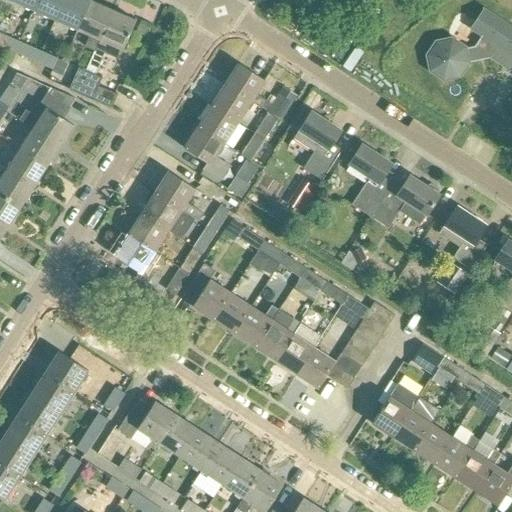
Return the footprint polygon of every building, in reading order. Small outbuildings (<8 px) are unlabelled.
[(10,0),(32,10),(36,0),(10,0)] [(54,19),(62,0),(36,0),(32,10),(54,19)] [(88,0),(62,0),(54,19),(76,29),(89,0),(88,0)] [(99,39),(111,10),(89,0),(76,29),(92,36),(87,47),(94,50),(99,39)] [(99,39),(94,50),(85,71),(78,68),(73,80),(69,89),(92,99),(101,77),(94,74),(103,54),(117,60),(135,21),(111,10),(99,39)] [(511,29),(482,10),(470,28),(481,36),(474,47),(466,49),(451,39),(435,42),(425,57),(429,71),(443,80),(459,78),(468,63),(490,59),(503,68),(502,69),(511,74),(511,29)] [(139,24),(135,32),(147,38),(151,29),(139,24)] [(19,41),(0,33),(0,46),(14,52),(19,41)] [(37,62),(41,51),(19,41),(14,52),(37,62)] [(37,62),(52,69),(56,58),(41,51),(37,62)] [(56,58),(52,69),(62,73),(67,62),(56,58)] [(237,63),(224,84),(251,102),(261,109),(266,101),(256,95),(265,81),(237,63)] [(0,95),(0,107),(5,110),(18,89),(8,83),(0,95)] [(224,84),(210,105),(238,122),(251,102),(224,84)] [(32,128),(59,146),(73,126),(63,119),(70,109),(47,94),(40,105),(45,109),(39,119),(26,110),(20,120),(32,128)] [(275,99),(267,111),(280,120),(288,108),(275,99)] [(224,144),(238,122),(210,105),(196,126),(224,144)] [(314,153),(311,157),(304,169),(321,180),(341,149),(332,143),(341,130),(311,111),(293,139),(314,153)] [(253,132),(264,139),(277,119),(266,112),(253,132)] [(215,157),(224,144),(196,126),(182,148),(207,164),(202,171),(220,182),(230,167),(215,157)] [(46,167),(59,146),(32,128),(19,149),(46,167)] [(250,161),(264,139),(253,132),(239,154),(250,161)] [(370,217),(391,184),(383,178),(392,164),(363,145),(349,165),(370,179),(352,206),(370,217)] [(33,187),(46,167),(19,149),(5,170),(33,187)] [(244,159),(234,174),(247,182),(256,167),(244,159)] [(0,195),(19,208),(33,187),(5,170),(0,177),(0,195)] [(167,172),(153,192),(181,210),(180,211),(197,222),(202,215),(185,204),(194,189),(167,172)] [(391,184),(370,217),(389,229),(406,203),(426,216),(439,195),(438,194),(439,192),(438,189),(431,184),(428,184),(426,187),(410,176),(401,190),(391,184)] [(303,180),(287,205),(301,215),(317,190),(303,180)] [(153,192),(140,213),(168,231),(180,211),(181,210),(153,192)] [(0,224),(6,228),(19,208),(0,195),(0,224)] [(206,227),(216,233),(230,213),(220,206),(206,227)] [(470,271),(475,263),(487,245),(479,239),(487,227),(457,207),(439,235),(460,249),(452,260),(470,271)] [(154,252),(168,231),(140,213),(127,234),(154,252)] [(236,235),(259,250),(265,240),(243,226),(236,235)] [(192,247),(203,253),(216,233),(206,227),(192,247)] [(140,274),(154,252),(127,234),(112,256),(140,274)] [(259,250),(279,263),(285,254),(265,240),(259,250)] [(511,308),(511,243),(507,240),(494,260),(511,271),(511,278),(498,299),(511,308)] [(178,268),(188,275),(203,253),(192,247),(178,268)] [(279,263),(300,277),(306,267),(285,254),(279,263)] [(212,322),(230,294),(209,280),(214,272),(203,264),(182,297),(193,304),(191,307),(212,322)] [(300,277),(320,290),(326,280),(306,267),(300,277)] [(174,296),(188,275),(178,268),(164,289),(174,296)] [(342,304),(348,294),(328,281),(322,291),(342,304)] [(232,334),(251,307),(230,294),(212,322),(232,334)] [(348,294),(342,304),(334,316),(356,330),(370,308),(348,294)] [(152,318),(161,304),(152,298),(144,312),(152,318)] [(253,348),(278,309),(271,304),(264,315),(251,307),(232,334),(253,348)] [(367,314),(387,327),(394,317),(374,304),(367,314)] [(253,348),(274,362),(299,322),(278,309),(253,348)] [(381,337),(387,327),(367,314),(360,324),(381,337)] [(295,375),(313,347),(320,336),(299,322),(274,362),(295,375)] [(374,348),(381,337),(360,324),(354,335),(374,348)] [(486,326),(471,349),(485,358),(500,335),(486,326)] [(347,345),(367,358),(374,348),(354,335),(347,345)] [(431,376),(443,357),(423,344),(410,363),(431,376)] [(360,369),(367,358),(347,345),(340,355),(360,369)] [(333,366),(336,362),(313,347),(295,375),(318,390),(326,377),(333,366)] [(505,371),(511,359),(511,358),(500,352),(493,364),(505,371)] [(44,374),(73,393),(87,372),(58,353),(44,374)] [(354,379),(360,369),(340,355),(336,362),(333,366),(354,379)] [(458,380),(464,371),(444,359),(438,367),(458,380)] [(346,390),(354,379),(333,366),(326,377),(346,390)] [(478,393),(483,384),(464,371),(458,380),(478,393)] [(30,395),(60,414),(73,393),(44,374),(30,395)] [(499,407),(505,398),(483,384),(478,393),(499,407)] [(112,411),(123,395),(114,388),(103,405),(112,411)] [(46,435),(60,414),(30,395),(17,416),(46,435)] [(392,438),(410,410),(388,396),(370,423),(392,438)] [(511,415),(511,402),(505,398),(499,407),(511,415)] [(175,415),(154,402),(146,415),(133,406),(117,431),(133,442),(140,432),(152,440),(145,450),(150,454),(157,443),(175,415)] [(412,451),(430,423),(410,410),(392,438),(412,451)] [(86,431),(96,438),(107,420),(97,414),(86,431)] [(179,458),(197,430),(175,415),(157,443),(179,458)] [(3,438),(32,457),(46,435),(17,416),(3,438)] [(433,464),(450,437),(430,423),(412,451),(433,464)] [(200,471),(218,444),(197,430),(179,458),(200,471)] [(85,455),(96,438),(86,431),(75,448),(85,455)] [(433,464),(454,478),(471,450),(477,441),(470,436),(464,446),(450,437),(433,464)] [(0,465),(18,478),(32,457),(3,438),(0,441),(0,465)] [(221,485),(239,457),(218,444),(200,471),(221,485)] [(471,450),(454,478),(473,491),(492,464),(498,455),(491,450),(484,459),(471,450)] [(59,473),(69,479),(79,462),(70,456),(59,473)] [(239,457),(221,485),(242,499),(236,508),(260,471),(239,457)] [(134,478),(140,469),(123,458),(117,467),(134,478)] [(492,464),(473,491),(495,505),(511,479),(511,462),(505,473),(492,464)] [(0,496),(4,499),(18,478),(0,465),(0,496)] [(260,471),(236,508),(242,511),(245,511),(251,504),(262,511),(264,511),(282,485),(260,471)] [(156,492),(161,483),(144,472),(138,481),(156,492)] [(58,497),(69,479),(59,473),(49,491),(58,497)] [(122,498),(128,488),(110,477),(104,487),(122,498)] [(161,483),(156,492),(173,503),(179,494),(161,483)] [(143,511),(149,502),(131,491),(125,500),(143,511)] [(322,511),(302,498),(292,511),(322,511)] [(47,511),(52,505),(42,499),(33,511),(47,511)] [(186,511),(202,511),(203,510),(186,499),(180,508),(186,511)] [(163,511),(149,502),(143,511),(163,511)]
